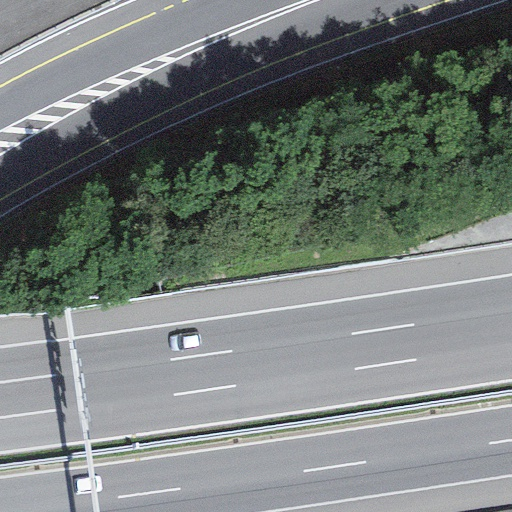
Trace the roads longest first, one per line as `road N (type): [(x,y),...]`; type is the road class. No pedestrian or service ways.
road 1 (motorway): [(511,328),(0,400)]
road 2 (motorway): [(12,511),(511,439)]
road 3 (primary): [(309,0),(195,45),(0,142)]
